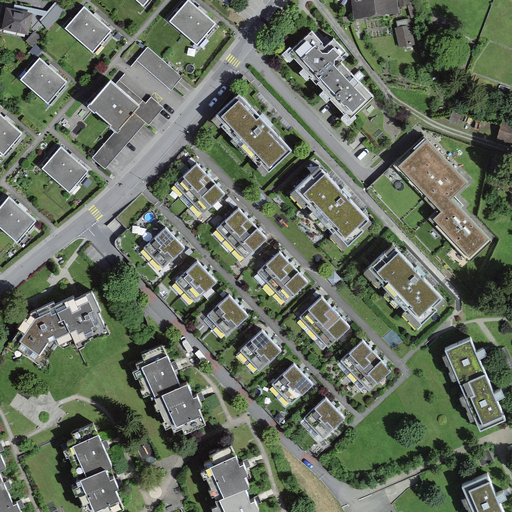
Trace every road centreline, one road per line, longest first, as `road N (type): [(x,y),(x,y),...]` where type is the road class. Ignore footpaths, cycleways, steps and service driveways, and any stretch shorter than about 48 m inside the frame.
road 1 (residential): [(327,472),(82,223)]
road 2 (residential): [(417,127),(365,180),(245,45)]
road 3 (tertiary): [(82,223),(137,173),(245,45)]
